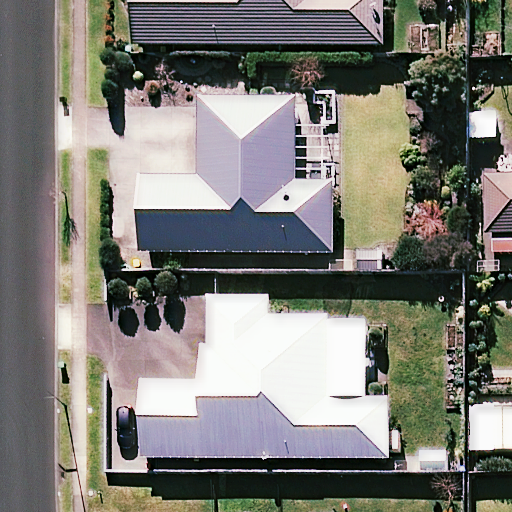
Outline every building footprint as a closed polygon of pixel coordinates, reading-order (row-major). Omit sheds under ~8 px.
[(139,0),(139,49),(387,51),(387,0),(139,0)] [(298,188),(300,105),(205,104),(203,180),(145,179),(144,255),(337,258),(339,188),(298,188)] [(511,179),(488,179),(486,262),(511,262),(511,179)] [(274,323),(274,303),(212,303),(212,387),(147,387),(147,462),(393,463),(394,405),(332,405),(332,323),(274,323)] [(511,411),(472,411),(472,452),(511,451),(511,411)]
